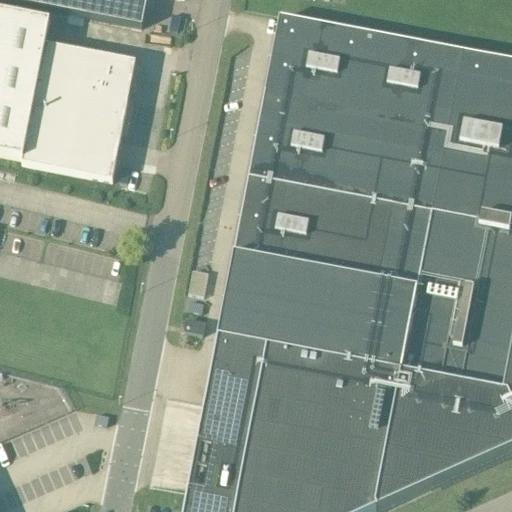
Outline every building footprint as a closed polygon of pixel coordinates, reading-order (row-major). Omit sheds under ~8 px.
[(0,0),(0,4),(63,17),(65,0),(0,0)] [(141,32),(147,0),(65,0),(63,17),(141,32)] [(135,68),(44,50),(49,27),(0,17),(0,159),(22,165),(21,169),(112,187),(135,68)] [(220,329),(217,347),(184,511),(387,511),(391,510),(400,506),(410,502),(419,498),(428,494),(438,489),(447,485),(456,481),(466,477),(475,473),(484,468),(494,464),(503,460),(511,456),(511,67),(504,66),(486,63),(469,59),(451,56),(433,52),(416,49),(398,46),(380,42),(363,39),(345,35),(328,32),(310,29),(292,25),(278,28),(274,48),(271,68),(267,88),(263,108),(259,128),(255,148),(251,169),(247,189),(243,209),(240,229),(236,249),(232,269),(228,289),(224,309),(220,329)] [(193,275),(188,298),(203,301),(208,278),(193,275)] [(190,306),(188,315),(201,318),(203,308),(190,306)] [(204,328),(186,325),(183,337),(202,340),(204,328)] [(97,418),(95,427),(105,429),(107,430),(109,421),(106,420),(97,418)]
